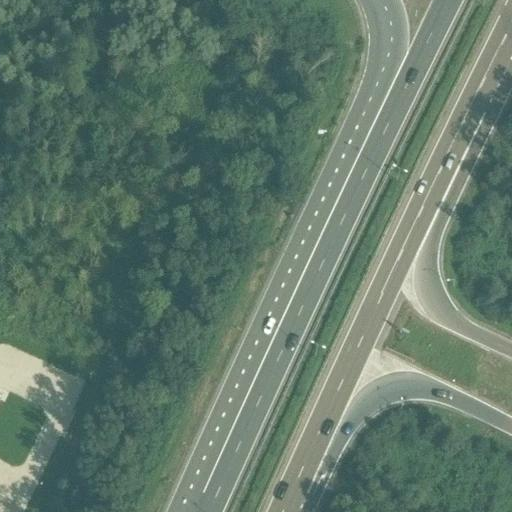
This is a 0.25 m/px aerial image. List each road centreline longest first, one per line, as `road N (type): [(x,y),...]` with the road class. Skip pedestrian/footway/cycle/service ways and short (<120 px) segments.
road 1 (primary): [(405,71),(202,511)]
road 2 (primary): [(337,407),(359,344),(493,72)]
road 3 (primary): [(511,353),(440,315),(421,276),(493,72)]
road 4 (primary): [(337,407),(379,388),(416,386),(511,431)]
